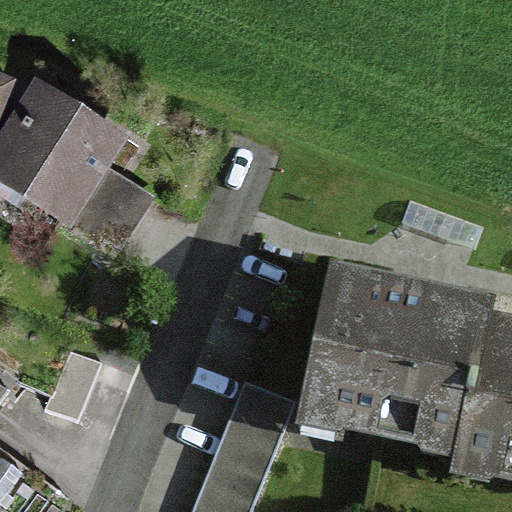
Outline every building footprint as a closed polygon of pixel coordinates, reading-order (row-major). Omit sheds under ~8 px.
[(0,110),(10,85),(0,80),(0,110)] [(102,165),(117,143),(45,94),(0,160),(0,166),(69,213),(102,165)] [(69,213),(59,228),(96,253),(106,239),(139,190),(102,165),(69,213)] [(156,201),(139,190),(106,239),(122,250),(156,201)] [(457,464),(460,465),(491,318),(494,303),(333,270),(303,417),(460,449),(457,464)] [(511,322),(491,318),(460,465),(511,475),(511,322)] [(193,511),(252,511),(295,403),(246,383),(193,511)] [(0,407),(11,393),(0,384),(0,407)]
